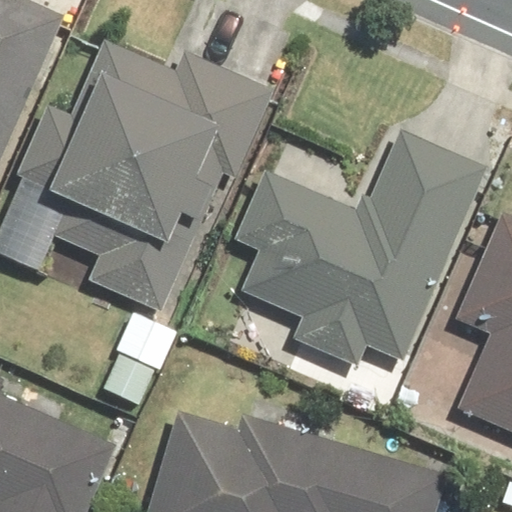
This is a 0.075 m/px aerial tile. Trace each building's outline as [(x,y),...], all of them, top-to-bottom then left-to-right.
[(0,0),(0,174),(73,10),(48,0),(0,0)] [(184,66),(115,36),(82,112),(56,101),(25,170),(31,173),(0,242),(0,247),(47,267),(62,232),(105,251),(93,279),(169,311),(230,171),(241,176),(281,85),(193,47),(184,66)] [(411,358),(496,161),(408,124),(378,193),(369,189),(363,204),(271,165),(240,237),(264,247),(246,288),(308,314),(299,334),(366,362),(374,342),(411,358)] [(498,334),(466,406),(511,426),(511,208),(462,318),(498,334)] [(0,511),(93,511),(126,441),(9,389),(15,376),(0,369),(0,511)] [(185,405),(153,511),(443,511),(456,469),(251,409),(247,423),(185,405)]
